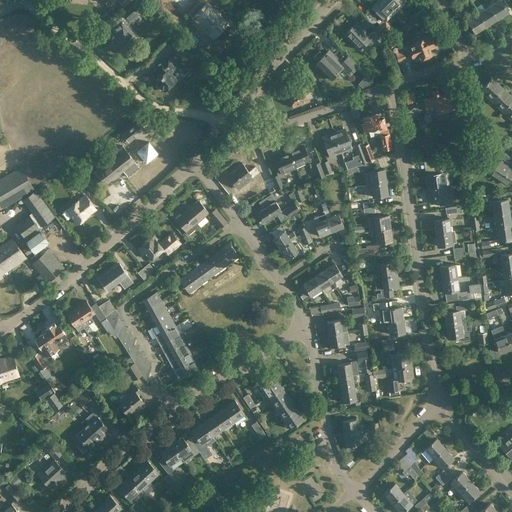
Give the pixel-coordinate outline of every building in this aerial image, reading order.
[(109,29),(107,31),(111,35),(108,38),(117,47),(132,34),(125,26),(139,14),(148,6),(141,0),(134,0),(121,12),(110,21),(114,25),(109,29)] [(394,10),(384,0),(378,0),(377,1),(378,2),(372,8),(383,19),(375,27),(376,28),(384,37),(385,35),(393,28),(389,24),(398,14),(394,10)] [(384,0),(394,10),(404,0),(384,0)] [(496,20),(509,12),(501,0),(497,0),(488,6),(496,20)] [(228,23),(207,1),(191,17),(213,38),(228,23)] [(488,6),(477,13),(486,26),(496,20),(488,6)] [(486,26),(477,13),(466,20),(475,33),(486,26)] [(384,37),(376,28),(368,35),(365,32),(367,31),(357,21),(344,33),(360,50),(360,49),(361,50),(363,48),(362,47),(369,40),(375,45),(384,37)] [(392,32),(385,35),(384,37),(389,48),(397,44),(392,32)] [(177,33),(167,43),(177,54),(187,44),(177,33)] [(425,38),(424,38),(413,42),(414,45),(408,47),(412,59),(418,57),(419,60),(431,56),(427,46),(436,43),(433,36),(425,38)] [(341,62),(329,49),(316,62),(325,72),(325,73),(326,75),(330,79),(334,79),(339,75),(339,71),(342,68),(347,73),(348,73),(350,75),(358,67),(356,65),(356,64),(348,55),(341,62)] [(398,61),(406,58),(403,52),(395,55),(398,61)] [(153,81),(163,92),(177,79),(171,73),(178,66),(168,55),(163,59),(162,57),(153,66),(156,69),(154,71),(159,76),(153,81)] [(395,67),(390,68),(394,77),(398,75),(395,67)] [(502,88),(491,77),(479,90),(490,101),(502,88)] [(288,94),(293,106),(308,100),(306,93),(311,91),(307,80),(292,86),(294,92),(288,94)] [(490,101),(501,111),(511,99),(511,97),(502,88),(490,101)] [(431,91),(433,97),(422,100),(425,112),(436,109),(437,113),(444,112),(445,115),(454,112),(453,109),(456,108),(452,95),(450,95),(449,93),(438,96),(437,89),(431,91)] [(408,103),(415,101),(412,92),(406,93),(408,103)] [(511,121),(511,99),(501,111),(511,121)] [(134,122),(145,114),(142,110),(131,117),(134,122)] [(379,120),(377,113),(362,117),(363,123),(361,124),(363,132),(378,127),(379,132),(387,130),(386,126),(385,123),(384,119),(379,120)] [(127,142),(134,149),(149,138),(143,130),(127,142)] [(388,130),(387,130),(379,132),(380,135),(379,135),(382,150),(392,148),(389,133),(389,134),(388,130)] [(336,132),(333,133),(340,152),(351,148),(346,133),(342,134),(341,133),(337,135),(336,132)] [(340,152),(333,133),(322,137),(329,156),(340,152)] [(361,147),(361,145),(360,142),(353,145),(358,159),(345,163),(347,169),(367,162),(363,151),(361,147)] [(111,154),(115,158),(97,173),(105,184),(122,171),(127,176),(139,167),(122,145),(111,154)] [(303,145),(289,151),(295,167),(310,161),(303,145)] [(136,154),(145,165),(157,158),(148,147),(136,154)] [(370,148),(364,151),(368,161),(374,159),(370,148)] [(295,167),(289,151),(275,157),(281,173),(295,167)] [(463,164),(488,161),(487,153),(462,156),(463,164)] [(425,176),(423,176),(424,181),(426,181),(427,188),(442,185),(449,184),(447,171),(446,171),(446,170),(445,171),(444,166),(447,166),(446,158),(434,160),(436,173),(425,174),(425,176)] [(75,160),(70,164),(74,170),(79,166),(79,165),(80,164),(78,161),(77,163),(75,160)] [(504,163),(499,160),(489,175),(506,185),(511,175),(511,170),(503,164),(504,163)] [(249,171),(241,161),(226,173),(238,188),(259,171),(255,166),(249,171)] [(331,171),(327,161),(321,163),(325,173),(331,171)] [(324,176),(319,162),(313,165),(318,178),(324,176)] [(368,167),(366,162),(356,166),(358,171),(368,167)] [(0,207),(34,188),(21,167),(0,178),(0,207)] [(369,171),(369,172),(364,173),(366,184),(370,183),(371,184),(386,182),(384,169),(369,171)] [(78,178),(73,172),(69,175),(73,181),(78,178)] [(283,186),(278,174),(272,177),(277,188),(279,188),(283,186)] [(72,183),(79,192),(85,187),(78,178),(72,183)] [(274,190),(269,178),(264,180),(269,192),(274,190)] [(387,195),(386,182),(371,184),(372,197),(387,195)] [(442,185),(427,188),(428,201),(437,200),(438,206),(453,204),(450,184),(449,184),(442,185)] [(297,202),(305,199),(301,187),(293,190),(294,191),(295,194),(296,197),(297,202)] [(41,226),(55,217),(35,190),(22,199),(41,226)] [(262,207),(258,210),(265,221),(276,214),(281,221),(289,216),(299,210),(295,203),(289,207),(288,206),(281,210),(271,194),(258,202),(262,207)] [(321,204),(326,201),(323,194),(318,196),(321,204)] [(77,201),(62,212),(62,213),(66,219),(68,219),(71,217),(76,223),(88,215),(87,214),(95,209),(85,195),(77,201)] [(472,205),(491,202),(490,195),(471,198),(472,205)] [(492,201),(494,214),(508,212),(506,199),(492,201)] [(196,222),(208,212),(198,200),(175,219),(185,230),(185,231),(188,235),(199,225),(196,222)] [(220,211),(216,207),(209,213),(220,226),(227,220),(226,219),(220,211)] [(495,227),(510,225),(508,212),(494,214),(495,227)] [(326,218),(325,213),(313,218),(313,219),(315,223),(314,223),(319,236),(331,231),(326,218)] [(326,218),(331,231),(342,227),(338,214),(331,216),(326,218)] [(373,217),(375,230),(390,228),(388,215),(373,217)] [(472,226),(479,225),(477,216),(470,217),(472,226)] [(39,230),(30,217),(16,227),(26,240),(25,240),(33,251),(47,241),(39,230)] [(435,233),(451,231),(449,217),(433,219),(435,233)] [(511,237),(510,225),(495,227),(497,240),(511,237)] [(308,232),(306,226),(298,229),(300,235),(308,232)] [(377,243),(391,241),(390,228),(375,230),(377,243)] [(286,235),(284,230),(272,238),(279,248),(290,241),(297,237),(293,231),(286,235)] [(453,244),(451,231),(435,233),(437,246),(453,244)] [(308,232),(300,235),(304,244),(312,241),(309,233),(308,232)] [(172,233),(159,243),(163,249),(167,254),(180,243),(172,233)] [(159,243),(153,236),(138,248),(143,254),(145,252),(151,259),(163,249),(159,243)] [(12,255),(19,250),(11,238),(0,245),(0,260),(4,258),(4,257),(5,256),(5,255),(9,252),(12,255)] [(489,247),(488,240),(480,241),(481,248),(489,247)] [(185,241),(180,245),(184,250),(189,246),(185,241)] [(293,245),(290,241),(279,248),(286,259),(301,249),(297,243),(293,245)] [(227,243),(215,252),(226,266),(238,257),(227,243)] [(367,248),(367,254),(378,253),(377,245),(366,246),(367,248)] [(501,254),(500,247),(481,250),(483,257),(500,255),(500,254),(501,254)] [(64,268),(47,249),(31,263),(35,268),(47,282),(63,269),(64,268)] [(0,277),(1,277),(0,276),(25,258),(19,250),(12,255),(9,252),(5,255),(5,256),(4,257),(4,258),(0,260),(0,277)] [(226,266),(215,252),(203,261),(214,275),(226,266)] [(511,252),(501,254),(500,255),(502,267),(511,266),(511,252)] [(202,284),(214,275),(203,261),(191,270),(202,284)] [(396,273),(394,261),(372,263),(374,276),(381,275),(396,273)] [(133,282),(119,263),(98,278),(107,291),(119,282),(124,288),(133,282)] [(143,267),(149,274),(154,270),(148,263),(143,267)] [(334,263),(326,269),(323,270),(331,282),(342,275),(334,263)] [(439,265),(441,278),(456,276),(455,263),(439,265)] [(511,278),(511,266),(502,267),(503,280),(511,278)] [(143,279),(149,274),(143,267),(137,272),(143,279)] [(202,284),(191,270),(179,279),(189,293),(202,284)] [(323,270),(313,277),(321,289),(331,282),(323,270)] [(398,286),(396,273),(381,275),(383,288),(398,286)] [(443,291),(458,289),(456,276),(441,278),(443,291)] [(321,289),(313,277),(302,284),(310,296),(321,289)] [(511,292),(511,278),(503,280),(505,293),(511,292)] [(147,308),(162,300),(156,291),(142,299),(147,308)] [(493,300),(485,303),(488,309),(495,306),(495,305),(505,301),(503,296),(493,300)] [(105,316),(115,309),(109,299),(98,306),(101,311),(105,316)] [(95,313),(86,300),(77,307),(88,324),(93,321),(90,316),(95,313)] [(166,308),(162,300),(147,308),(152,316),(166,308)] [(339,302),(329,303),(331,312),(340,310),(339,302)] [(331,312),(329,303),(320,305),(321,313),(331,312)] [(402,319),(400,306),(386,308),(388,321),(402,319)] [(88,324),(77,307),(67,313),(75,326),(75,327),(78,331),(83,327),(90,337),(95,334),(93,332),(88,324)] [(365,318),(363,307),(354,308),(355,319),(365,318)] [(115,309),(105,316),(109,322),(114,330),(118,319),(120,315),(115,308),(115,309)] [(166,308),(152,316),(156,325),(171,317),(166,308)] [(445,325),(466,322),(464,309),(460,310),(460,309),(443,311),(445,325)] [(498,314),(496,309),(486,313),(488,318),(498,314)] [(96,314),(103,325),(109,322),(105,316),(101,311),(96,314)] [(171,317),(156,325),(150,328),(155,337),(161,333),(176,326),(171,317)] [(347,331),(345,318),(326,321),(328,334),(342,332),(347,331)] [(123,321),(118,319),(114,330),(115,332),(117,336),(122,325),(123,321)] [(404,332),(402,319),(388,321),(389,334),(404,332)] [(484,319),(466,322),(445,325),(447,338),(461,336),(462,341),(470,340),(469,331),(471,330),(470,326),(485,325),(484,319)] [(113,333),(115,332),(114,330),(109,322),(103,325),(108,333),(109,332),(111,335),(113,333)] [(66,334),(59,324),(56,326),(54,323),(45,328),(46,331),(53,342),(54,342),(66,334)] [(179,324),(176,326),(161,333),(165,341),(180,333),(183,332),(179,324)] [(122,325),(117,336),(121,342),(126,331),(127,327),(122,325)] [(511,348),(505,333),(504,329),(503,329),(502,326),(491,330),(493,333),(492,333),(494,338),(493,338),(499,353),(511,348)] [(37,352),(31,356),(47,381),(55,376),(43,358),(58,348),(54,342),(53,342),(46,331),(34,339),(41,349),(37,352)] [(132,333),(126,331),(121,342),(125,348),(130,337),(132,333)] [(342,332),(328,334),(330,346),(344,344),(342,332)] [(488,342),(486,332),(485,332),(480,332),(477,333),(478,344),(488,342)] [(180,333),(165,341),(170,350),(185,342),(180,333)] [(79,342),(74,335),(70,338),(75,345),(79,342)] [(135,339),(130,337),(125,348),(129,354),(134,343),(135,339)] [(369,348),(368,341),(353,343),(355,350),(369,348)] [(189,351),(185,342),(170,350),(175,358),(189,351)] [(139,346),(134,343),(129,354),(132,358),(133,361),(138,350),(139,346)] [(143,352),(138,350),(133,361),(134,362),(137,367),(142,356),(143,352)] [(189,351),(175,358),(179,367),(194,359),(189,351)] [(392,367),(411,365),(410,351),(394,353),(394,354),(390,355),(392,367)] [(0,359),(0,382),(18,377),(12,356),(0,359)] [(142,356),(137,367),(141,373),(146,362),(147,358),(142,356)] [(194,359),(179,367),(173,370),(178,379),(199,368),(194,359)] [(350,361),(351,362),(336,364),(338,376),(356,374),(358,374),(356,360),(350,361)] [(137,367),(134,362),(125,368),(133,380),(142,374),(141,373),(137,367)] [(151,364),(146,362),(141,373),(142,374),(145,379),(151,364)] [(411,365),(392,367),(393,379),(390,380),(391,385),(398,384),(398,380),(413,378),(411,365)] [(386,376),(386,372),(392,371),(392,368),(372,371),(373,377),(373,378),(386,376)] [(356,374),(338,376),(340,390),(354,387),(353,380),(357,380),(356,374)] [(373,374),(365,375),(366,386),(374,384),(373,378),(373,377),(373,374)] [(257,387),(264,398),(280,387),(273,376),(260,385),(257,387)] [(127,390),(132,395),(119,405),(129,417),(145,404),(135,392),(138,390),(134,384),(127,390)] [(36,395),(40,402),(45,399),(45,398),(53,393),(49,386),(36,395)] [(275,406),(287,397),(280,387),(264,398),(268,396),(275,406)] [(354,387),(340,390),(342,402),(356,400),(354,387)] [(45,399),(54,411),(62,405),(54,392),(53,393),(45,398),(45,399)] [(86,392),(77,400),(87,411),(96,403),(86,392)] [(248,394),(243,397),(250,408),(255,404),(248,394)] [(295,408),(287,397),(275,406),(282,417),(295,408)] [(232,421),(242,414),(234,401),(223,408),(232,421)] [(221,428),(232,421),(223,408),(213,415),(221,428)] [(289,427),(302,419),(295,408),(282,417),(289,427)] [(252,411),(258,420),(262,418),(256,409),(252,411)] [(76,445),(83,452),(88,448),(89,449),(110,430),(93,411),(85,418),(88,422),(75,434),(80,440),(76,445)] [(221,428),(213,415),(202,422),(211,435),(212,435),(221,428)] [(343,433),(358,431),(356,418),(341,420),(343,433)] [(263,420),(260,422),(264,429),(268,427),(263,420)] [(265,435),(256,421),(251,425),(260,438),(265,435)] [(211,435),(202,422),(192,430),(204,447),(215,440),(212,435),(211,435)] [(370,431),(378,430),(377,423),(369,424),(370,431)] [(379,437),(378,430),(370,431),(371,438),(379,437)] [(358,431),(343,433),(346,451),(354,449),(353,445),(359,444),(358,431)] [(511,458),(511,435),(500,446),(511,459),(511,458)] [(278,442),(274,436),(270,439),(274,445),(278,442)] [(190,438),(185,441),(181,437),(171,444),(179,457),(180,456),(184,462),(199,451),(190,438)] [(424,448),(425,449),(421,453),(429,462),(433,458),(445,447),(436,437),(424,448)] [(53,443),(46,449),(56,459),(62,454),(53,443)] [(179,457),(171,444),(160,451),(169,464),(179,457)] [(240,454),(246,449),(244,445),(237,450),(240,454)] [(445,447),(433,458),(442,468),(454,458),(445,447)] [(409,465),(413,462),(415,461),(414,460),(417,456),(410,448),(406,451),(407,453),(402,457),(409,465)] [(231,463),(238,458),(235,455),(228,460),(231,463)] [(67,473),(54,458),(37,474),(42,480),(41,481),(46,487),(48,485),(50,488),(67,473)] [(157,472),(147,461),(137,470),(148,481),(157,472)] [(413,462),(409,465),(419,476),(423,473),(413,462)] [(220,469),(216,464),(212,468),(215,473),(220,469)] [(409,465),(402,472),(406,476),(409,473),(415,480),(419,476),(409,465)] [(447,474),(443,469),(435,477),(439,481),(447,474)] [(137,470),(128,478),(139,490),(148,481),(137,470)] [(459,491),(471,481),(462,470),(450,481),(459,491)] [(177,483),(168,473),(163,477),(172,487),(177,483)] [(15,474),(10,479),(16,486),(22,482),(15,474)] [(447,474),(439,481),(442,485),(450,478),(447,474)] [(198,484),(192,477),(183,484),(189,491),(198,484)] [(139,490),(128,478),(118,487),(129,499),(139,490)] [(471,481),(459,491),(468,502),(480,491),(471,481)] [(391,503),(404,492),(395,482),(382,493),(391,503)] [(20,497),(8,483),(2,488),(14,502),(20,497)] [(430,488),(431,491),(433,492),(439,487),(436,484),(430,488)] [(404,492),(391,503),(398,511),(401,511),(413,503),(412,503),(416,499),(407,489),(404,492)] [(433,492),(431,491),(414,505),(418,510),(426,503),(435,495),(433,492)] [(115,511),(120,507),(109,496),(100,505),(106,511),(115,511)] [(0,511),(18,511),(11,502),(0,511)] [(498,511),(490,502),(478,511),(498,511)] [(142,511),(134,503),(130,507),(134,511),(142,511)] [(170,503),(163,509),(166,511),(173,507),(170,503)] [(423,511),(429,507),(426,503),(418,510),(419,511),(423,511)] [(469,503),(458,511),(466,511),(473,507),(469,503)]
